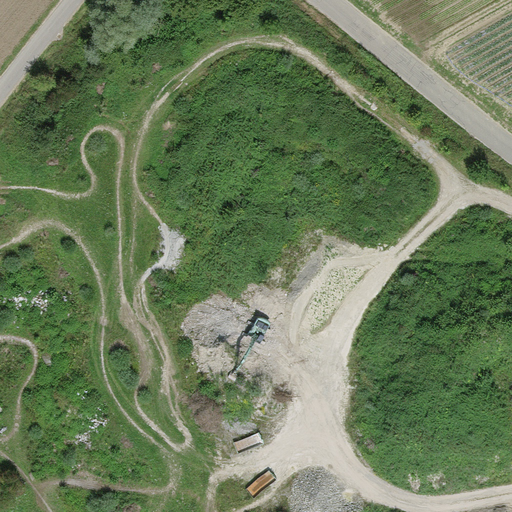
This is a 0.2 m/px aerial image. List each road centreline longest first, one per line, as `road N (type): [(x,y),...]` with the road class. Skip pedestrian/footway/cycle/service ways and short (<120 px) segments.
road 1 (track): [(511,494),(445,509),(372,486),(312,381),(342,322),(452,214),(451,166),(392,109),(324,70),(260,45),(233,72)]
road 2 (unclassified): [(511,149),(327,0)]
road 3 (unclassified): [(76,0),(0,94)]
